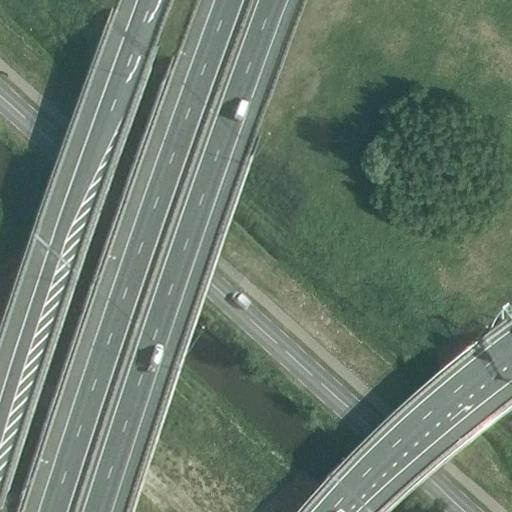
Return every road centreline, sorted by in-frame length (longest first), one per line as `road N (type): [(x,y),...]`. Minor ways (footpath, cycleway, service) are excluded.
road 1 (secondary): [(462,511),(0,98)]
road 2 (motorway): [(97,511),(275,0)]
road 3 (motorway): [(229,0),(53,511)]
road 4 (motorway): [(149,0),(0,427)]
road 5 (track): [(205,511),(0,338)]
road 6 (motorway): [(335,511),(511,356)]
